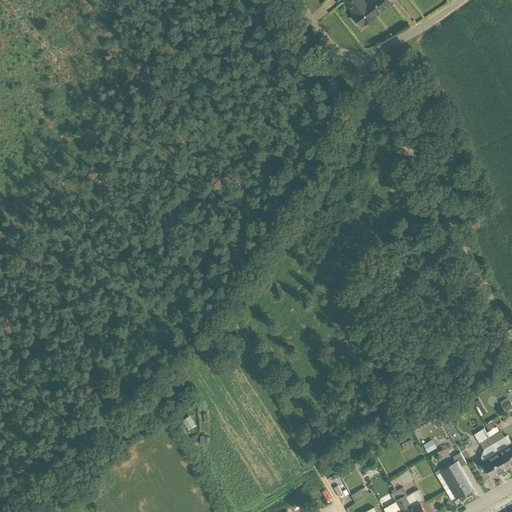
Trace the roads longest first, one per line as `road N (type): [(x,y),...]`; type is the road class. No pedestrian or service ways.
road 1 (track): [(236,311),(215,320),(0,509)]
road 2 (track): [(367,77),(511,337)]
road 3 (track): [(236,311),(303,211),(367,77)]
road 4 (track): [(333,495),(236,311)]
road 5 (unclassified): [(460,0),(396,43),(356,58),(332,46),(295,0)]
